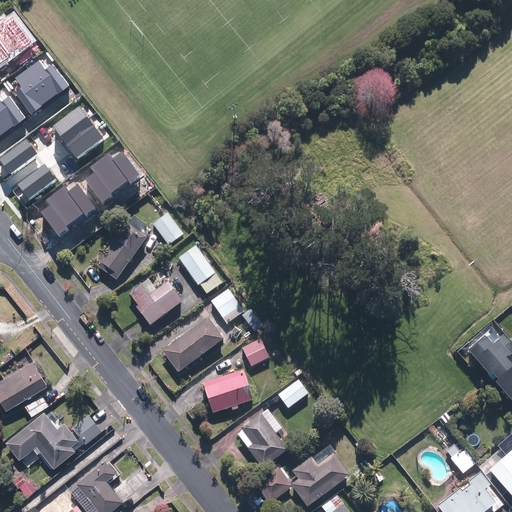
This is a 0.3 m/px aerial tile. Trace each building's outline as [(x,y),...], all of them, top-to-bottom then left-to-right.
[(31,116),(70,85),(53,64),(46,70),(39,61),(16,79),(23,88),(14,94),(31,116)] [(0,137),(27,117),(10,95),(3,101),(0,97),(0,137)] [(80,112),(54,131),(77,162),(103,143),(80,112)] [(11,179),(38,158),(27,144),(0,165),(11,179)] [(100,210),(139,179),(123,158),(115,164),(108,155),(85,173),(92,182),(83,188),(100,210)] [(28,204),(56,184),(45,170),(18,191),(28,204)] [(57,241),(96,211),(79,189),(72,195),(65,187),(42,205),(49,213),(40,220),(57,241)] [(170,213),(159,222),(173,241),(185,233),(170,213)] [(122,275),(148,237),(129,224),(103,262),(122,275)] [(198,248),(185,258),(207,289),(221,280),(198,248)] [(150,281),(133,295),(152,319),(179,298),(171,287),(161,295),(150,281)] [(233,289),(217,301),(227,314),(243,302),(233,289)] [(185,372),(228,338),(211,317),(168,351),(185,372)] [(496,381),(511,399),(511,398),(511,363),(507,357),(511,352),(511,343),(504,334),(493,343),(487,335),(469,350),(490,375),(493,372),(498,379),(496,381)] [(262,337),(247,345),(254,360),(269,352),(262,337)] [(0,384),(0,386),(11,407),(51,385),(39,363),(0,384)] [(208,379),(217,409),(255,399),(247,369),(208,379)] [(308,393),(298,380),(277,396),(288,410),(308,393)] [(47,408),(41,398),(23,408),(29,419),(47,408)] [(269,412),(241,431),(262,464),(291,445),(269,412)] [(79,448),(47,413),(13,444),(24,457),(40,443),(59,465),(79,448)] [(86,446),(102,433),(89,417),(73,430),(86,446)] [(511,489),(511,435),(485,459),(511,489)] [(459,453),(452,444),(444,451),(461,474),(474,464),(463,450),(459,453)] [(309,502),(356,468),(343,451),(322,466),(315,457),(297,470),(301,476),(293,481),(309,502)] [(110,462),(80,485),(100,511),(107,511),(125,498),(110,479),(118,473),(110,462)] [(279,466),(258,482),(269,497),(290,482),(279,466)] [(495,511),(507,502),(481,472),(442,503),(449,511),(495,511)] [(66,511),(85,511),(79,503),(66,511)]
